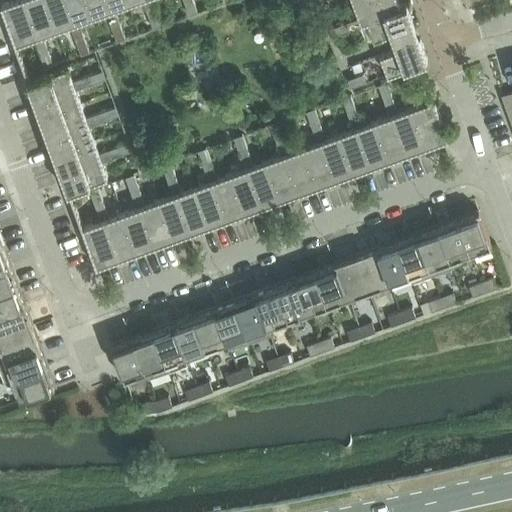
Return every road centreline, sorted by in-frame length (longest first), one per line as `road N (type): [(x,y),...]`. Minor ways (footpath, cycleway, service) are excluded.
road 1 (residential): [(73,318),(487,168)]
road 2 (residential): [(73,318),(0,114)]
road 3 (residential): [(487,168),(441,38)]
road 4 (primary): [(511,485),(394,511)]
